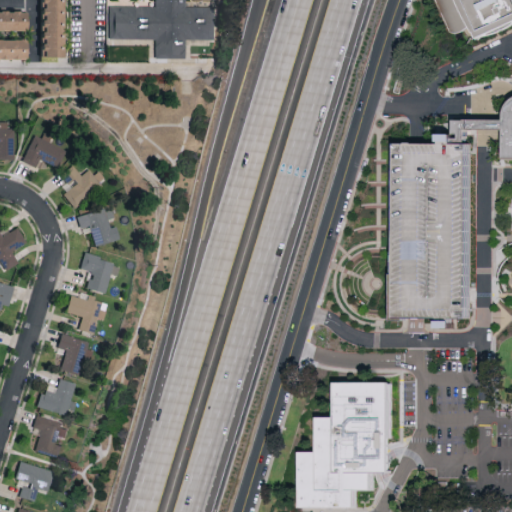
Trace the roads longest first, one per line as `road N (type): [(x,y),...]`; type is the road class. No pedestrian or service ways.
road 1 (motorway): [(300,0),(139,511)]
road 2 (motorway): [(262,0),(133,511)]
road 3 (tertiary): [(242,511),(373,83)]
road 4 (motorway): [(192,511),(324,101)]
road 5 (residential): [(0,445),(58,256),(44,213)]
